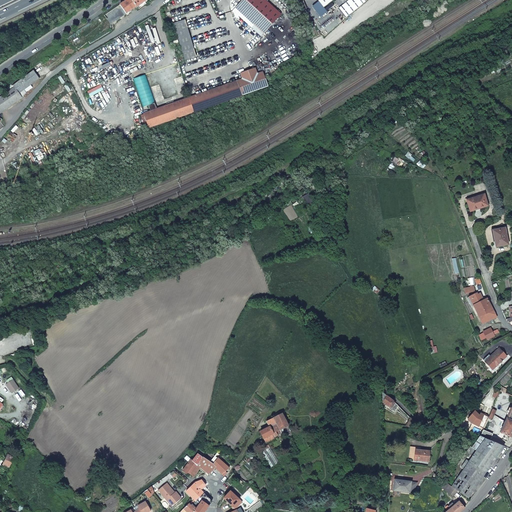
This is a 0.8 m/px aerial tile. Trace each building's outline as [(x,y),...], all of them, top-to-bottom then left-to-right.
[(126,14),(135,7),(130,0),(126,0),(120,4),(126,14)] [(281,13),(266,0),(243,0),(236,8),(265,33),(281,13)] [(196,56),(185,20),(174,23),(185,60),(196,56)] [(88,42),(82,35),(78,37),(84,45),(88,42)] [(69,44),(77,51),(79,49),(73,41),(69,44)] [(194,111),(268,85),(263,71),(257,73),(255,67),(241,72),(243,78),(189,97),(194,111)] [(9,92),(0,97),(0,113),(22,98),(27,93),(24,90),(39,79),(33,71),(12,87),(11,85),(7,88),(9,92)] [(145,114),(149,128),(194,111),(189,97),(172,104),(145,114)] [(487,193),(469,199),(472,209),(490,204),(487,193)] [(495,229),(497,245),(510,243),(507,227),(495,229)] [(484,300),(481,295),(478,297),(477,294),(468,299),(472,307),(474,306),(483,324),(497,317),(487,299),(484,300)] [(484,333),(488,340),(495,336),(491,329),(484,333)] [(491,369),(505,356),(498,349),(484,362),(491,369)] [(394,402),(389,398),(388,397),(384,394),(383,393),(382,394),(383,403),(395,409),(398,406),(394,402)] [(511,429),(511,407),(499,431),(509,436),(511,429)] [(281,413),(265,421),(268,425),(269,426),(264,428),(260,431),(262,436),(265,442),(273,438),(273,437),(277,435),(275,432),(288,426),(281,413)] [(483,437),(450,486),(457,490),(467,498),(503,445),(483,437)] [(279,462),(268,444),(260,449),(271,467),(277,463),(279,462)] [(414,448),(413,458),(428,460),(429,450),(414,448)] [(202,457),(209,461),(213,456),(206,452),(205,453),(202,457)] [(6,454),(0,468),(0,475),(2,477),(7,479),(16,459),(6,454)] [(209,461),(202,457),(197,454),(191,460),(200,467),(207,472),(208,473),(209,474),(215,467),(209,461)] [(229,468),(214,455),(213,456),(209,461),(215,467),(219,471),(224,475),(227,472),(225,471),(229,468)] [(200,467),(191,460),(191,459),(182,471),(186,474),(188,472),(191,474),(194,475),(198,469),(199,468),(200,467)] [(193,483),(185,491),(196,498),(203,492),(200,489),(203,487),(206,485),(201,479),(193,483)] [(410,482),(399,480),(398,482),(394,481),(392,490),(409,493),(410,482)] [(453,496),(457,490),(450,486),(443,481),(442,488),(453,496)] [(158,489),(171,505),(181,497),(178,494),(175,491),(174,492),(166,482),(158,489)] [(229,503),(234,508),(241,501),(240,500),(229,490),(224,497),(224,498),(229,503)] [(203,511),(205,510),(212,501),(203,492),(196,498),(190,504),(195,509),(191,511),(203,511)] [(444,511),(452,511),(449,508),(447,506),(441,499),(440,502),(441,502),(447,510),(444,511)] [(463,507),(456,499),(451,502),(453,504),(449,508),(452,511),(457,511),(459,511),(463,507)] [(136,511),(146,511),(150,510),(145,501),(137,506),(139,508),(136,510),(136,511)] [(188,502),(182,508),(179,511),(178,511),(191,511),(195,509),(190,504),(188,502)]
